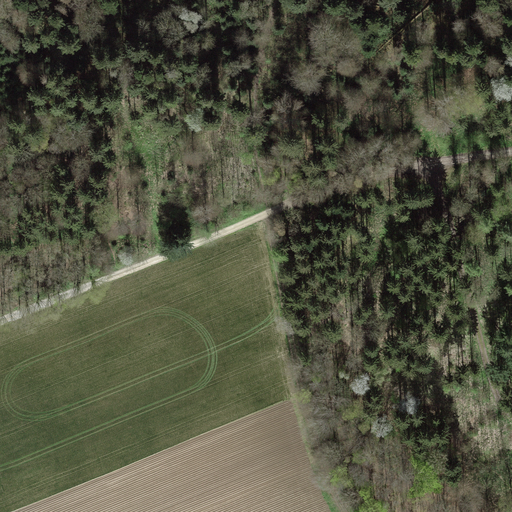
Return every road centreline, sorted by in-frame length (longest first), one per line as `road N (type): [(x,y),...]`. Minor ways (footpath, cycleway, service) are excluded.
road 1 (track): [(346,511),(301,396),(259,217)]
road 2 (track): [(259,217),(0,323)]
road 3 (track): [(428,164),(499,400),(511,414)]
road 4 (track): [(511,151),(363,176),(259,217)]
road 5 (track): [(259,217),(237,147),(283,0)]
